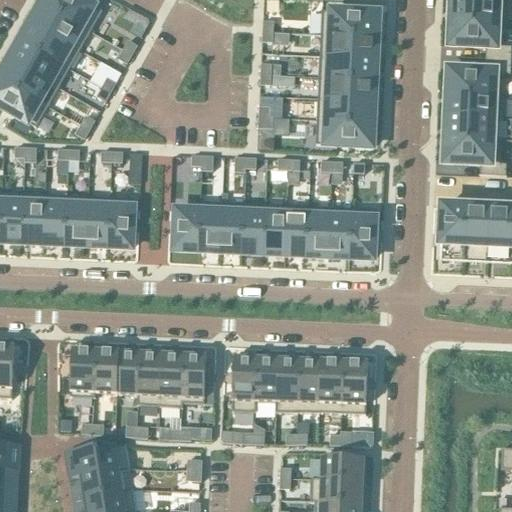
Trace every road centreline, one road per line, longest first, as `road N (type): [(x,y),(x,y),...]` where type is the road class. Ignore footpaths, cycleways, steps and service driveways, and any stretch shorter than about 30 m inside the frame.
road 1 (residential): [(0,313),(408,333)]
road 2 (residential): [(407,302),(0,281)]
road 3 (residential): [(413,0),(407,302)]
road 4 (residential): [(400,511),(408,333)]
